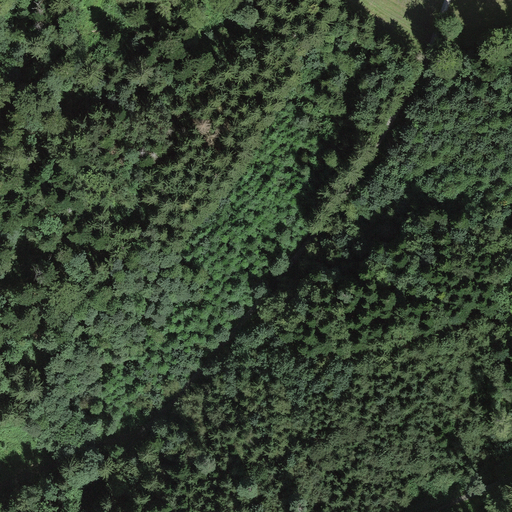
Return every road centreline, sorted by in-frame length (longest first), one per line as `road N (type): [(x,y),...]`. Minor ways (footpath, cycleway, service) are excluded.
road 1 (track): [(60,511),(178,400),(336,209),(396,120),(449,0)]
road 2 (track): [(0,486),(137,432)]
